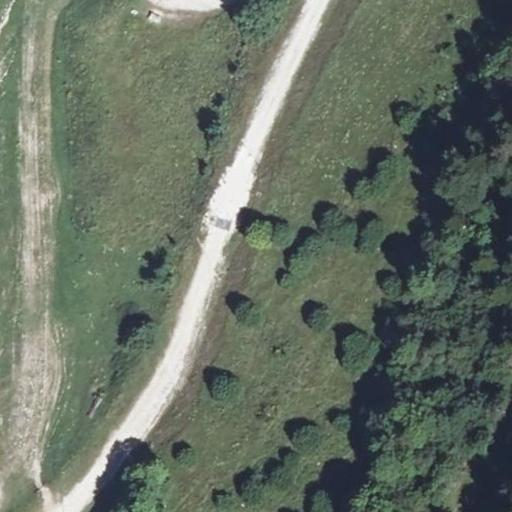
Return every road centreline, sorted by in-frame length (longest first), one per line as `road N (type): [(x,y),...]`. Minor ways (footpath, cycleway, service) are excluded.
road 1 (track): [(320,0),(250,146),(167,376),(66,511)]
road 2 (track): [(45,0),(36,209),(52,384),(35,464),(49,511)]
